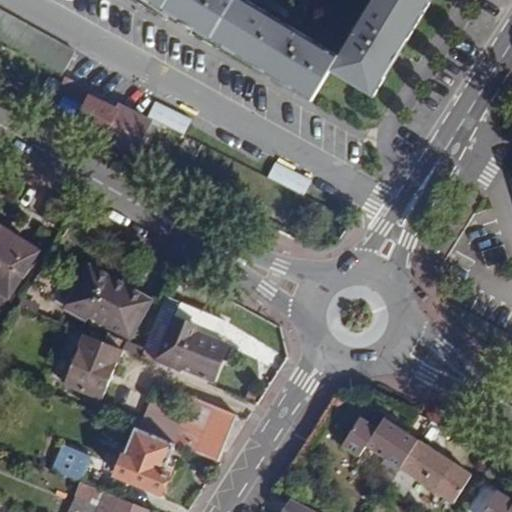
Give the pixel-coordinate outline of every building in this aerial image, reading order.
[(143,0),(179,21),(270,76),(313,101),(331,72),(374,98),(398,57),(433,0),(373,0),(340,56),(246,0),(143,0)] [(0,41),(61,76),(74,53),(0,11),(0,41)] [(21,56),(2,46),(0,50),(0,54),(3,57),(0,62),(0,63),(13,71),(21,56)] [(33,81),(40,65),(21,56),(13,71),(33,81)] [(121,105),(66,78),(62,88),(88,101),(81,118),(107,132),(121,105)] [(107,132),(103,139),(136,156),(154,121),(121,105),(107,132)] [(181,148),(188,138),(173,131),(167,141),(181,148)] [(39,251),(15,236),(0,226),(0,304),(4,307),(39,251)] [(511,262),(505,246),(484,253),(489,269),(511,262)] [(90,269),(69,306),(129,339),(150,303),(90,269)] [(157,364),(162,367),(180,375),(182,369),(214,383),(228,348),(218,344),(225,324),(182,305),(157,364)] [(123,351),(85,335),(65,385),(102,400),(123,351)] [(140,431),(176,446),(218,463),(236,417),(194,399),(186,417),(152,403),(140,431)] [(389,489),(420,442),(386,419),(379,429),(362,419),(343,448),(361,459),(366,449),(385,461),(368,486),(384,496),(389,489)] [(140,431),(136,430),(118,476),(161,494),(168,477),(164,475),(176,446),(140,431)] [(473,476),(420,442),(389,489),(405,498),(416,481),(454,505),(473,476)] [(65,447),(54,472),(81,483),(92,459),(65,447)] [(102,492),(81,483),(76,497),(92,504),(93,500),(98,503),(102,492)] [(511,511),(511,500),(485,484),(468,511),(511,511)] [(149,511),(150,511),(106,494),(98,511),(149,511)] [(310,511),(290,502),(284,511),(310,511)]
